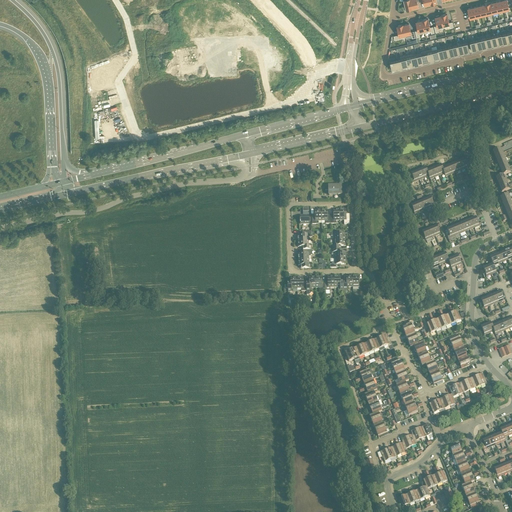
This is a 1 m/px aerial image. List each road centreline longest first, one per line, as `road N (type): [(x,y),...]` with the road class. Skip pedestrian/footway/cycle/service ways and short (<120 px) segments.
road 1 (unclassified): [(0,228),(186,183),(245,177),(249,153)]
road 2 (residential): [(511,48),(385,77),(392,4)]
road 3 (residential): [(354,271),(290,268),(290,206),(352,204)]
road 4 (primary): [(77,191),(249,153)]
road 5 (motorway): [(62,159),(51,49),(12,0)]
road 6 (primary): [(511,67),(351,106)]
road 7 (motorway): [(0,23),(26,38),(42,62),(52,167)]
road 8 (primary): [(246,133),(90,175)]
road 9 (primary): [(357,128),(511,88)]
road 10 (residential): [(487,363),(427,393),(392,323)]
road 11 (residential): [(387,486),(372,444),(430,421),(440,443)]
